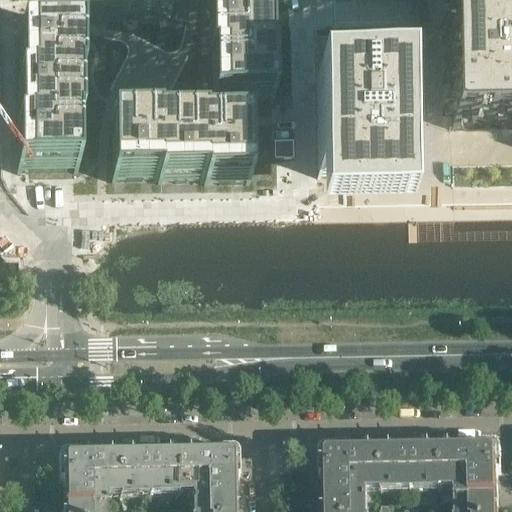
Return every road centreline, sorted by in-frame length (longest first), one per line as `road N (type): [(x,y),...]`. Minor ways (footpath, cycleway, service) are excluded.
road 1 (residential): [(297,0),(299,205),(97,209),(52,264),(53,295)]
road 2 (residential): [(23,430),(267,425)]
road 3 (residential): [(267,425),(511,420)]
road 4 (secondary): [(62,382),(176,379),(299,358)]
road 5 (secondary): [(299,358),(70,355)]
road 6 (secondary): [(511,355),(299,358)]
